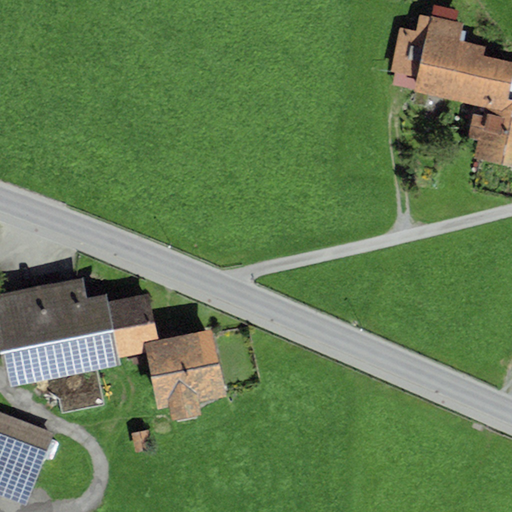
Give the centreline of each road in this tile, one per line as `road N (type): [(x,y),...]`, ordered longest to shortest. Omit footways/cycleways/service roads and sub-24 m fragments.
road 1 (tertiary): [(0,198),(511,415)]
road 2 (track): [(0,385),(23,406),(89,439),(97,455),(94,492),(74,509),(47,511)]
road 3 (track): [(405,94),(392,119),(405,236)]
